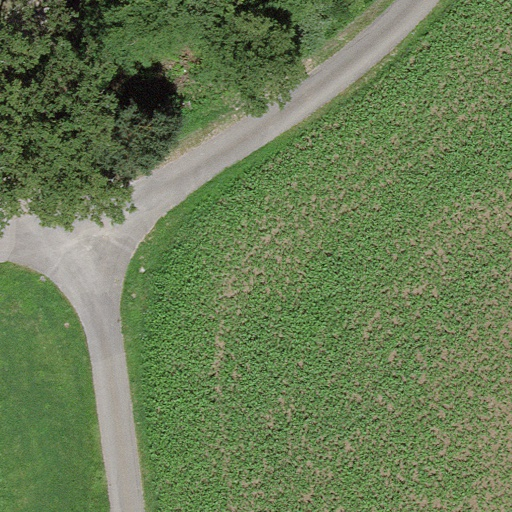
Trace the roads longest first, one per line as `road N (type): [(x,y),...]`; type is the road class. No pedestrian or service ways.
road 1 (unclassified): [(72,223),(271,118),(383,0)]
road 2 (unclassified): [(117,511),(90,294),(72,223)]
